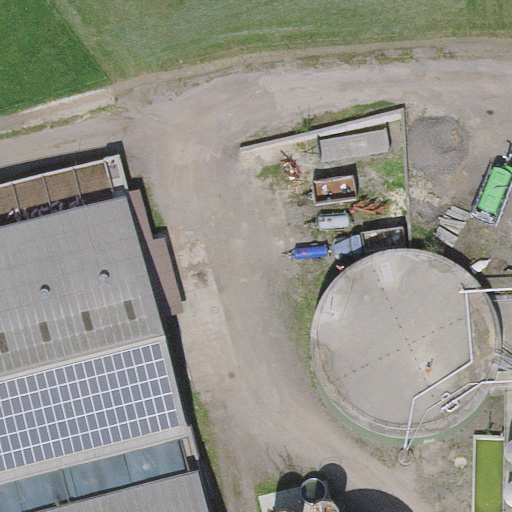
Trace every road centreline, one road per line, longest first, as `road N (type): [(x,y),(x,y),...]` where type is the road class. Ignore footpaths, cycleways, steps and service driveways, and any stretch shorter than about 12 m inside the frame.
road 1 (track): [(419,511),(391,469),(293,399),(201,312),(162,157),(127,131),(0,161)]
road 2 (track): [(127,131),(408,69),(511,80)]
